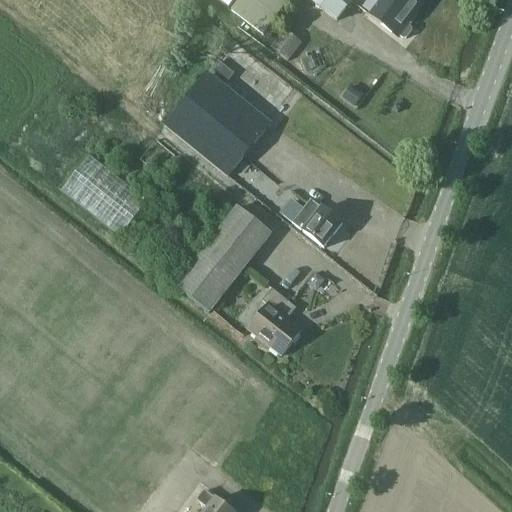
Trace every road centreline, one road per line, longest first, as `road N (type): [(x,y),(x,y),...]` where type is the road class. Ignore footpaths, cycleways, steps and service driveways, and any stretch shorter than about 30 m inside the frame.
road 1 (unclassified): [(336,511),(511,24)]
road 2 (track): [(296,0),(305,14),(482,109)]
